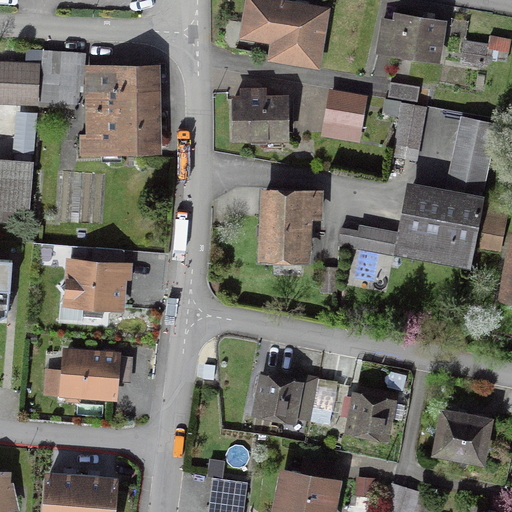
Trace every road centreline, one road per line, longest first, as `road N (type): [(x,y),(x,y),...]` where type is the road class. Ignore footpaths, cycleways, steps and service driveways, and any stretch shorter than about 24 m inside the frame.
road 1 (residential): [(189,312),(511,374)]
road 2 (residential): [(189,312),(197,33)]
road 3 (residential): [(0,25),(197,33)]
road 4 (residential): [(0,430),(171,445)]
road 5 (residential): [(171,445),(189,312)]
